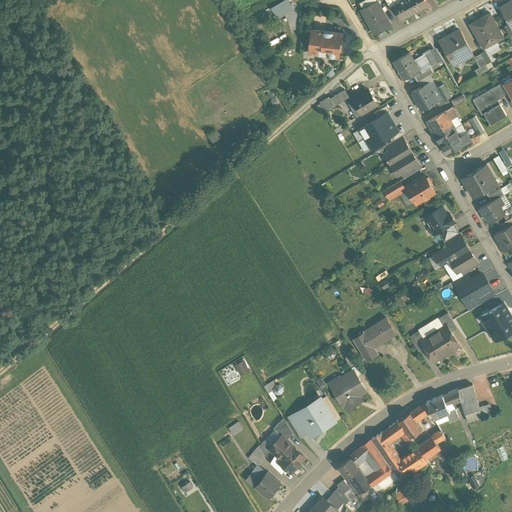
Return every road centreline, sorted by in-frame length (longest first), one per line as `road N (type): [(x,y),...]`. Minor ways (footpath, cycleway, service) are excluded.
road 1 (track): [(0,387),(114,291),(283,127)]
road 2 (residential): [(285,511),(385,419),(511,367)]
road 3 (residential): [(445,175),(376,55),(472,0)]
road 4 (residential): [(511,289),(445,175)]
